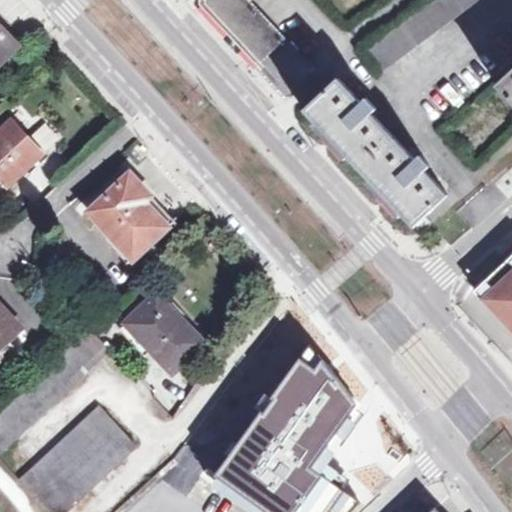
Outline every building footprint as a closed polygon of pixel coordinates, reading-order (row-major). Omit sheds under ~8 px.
[(317,72),(249,0),(204,0),(203,1),(292,95),(317,72)] [(434,0),(366,51),(382,74),(481,0),(434,0)] [(0,61),(17,46),(0,27),(0,61)] [(511,73),(498,87),(511,102),(511,73)] [(450,195),(427,171),(431,167),(421,157),(417,161),(373,114),(377,110),(367,99),(363,103),(341,80),(307,111),(416,227),(426,217),(450,195)] [(0,175),(9,186),(42,156),(12,123),(0,134),(0,175)] [(135,262),(177,222),(133,176),(91,215),(135,262)] [(511,256),(482,285),(487,291),(511,317),(511,256)] [(511,317),(487,291),(481,296),(511,329),(511,317)] [(174,373),(206,344),(158,294),(127,323),(174,373)] [(0,350),(24,329),(0,302),(0,350)] [(236,437),(272,396),(264,389),(317,330),(295,310),(205,409),(236,437)] [(0,453),(110,350),(93,331),(0,417),(0,453)] [(361,414),(309,348),(215,479),(267,511),(347,511),(362,498),(322,472),(361,414)] [(332,353),(323,361),(341,380),(350,373),(332,353)] [(38,497),(39,496),(54,511),(64,511),(80,498),(81,500),(138,446),(103,407),(23,481),(38,497)]
